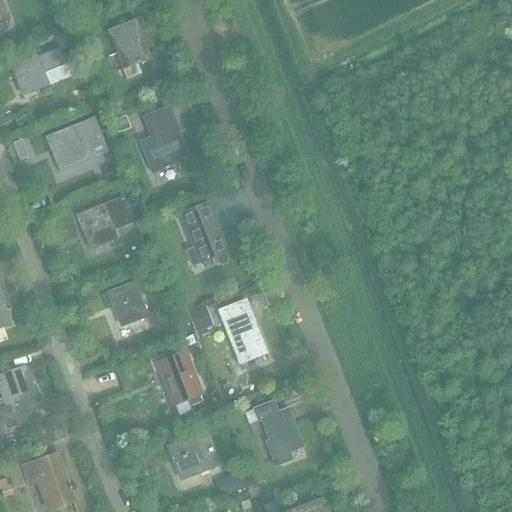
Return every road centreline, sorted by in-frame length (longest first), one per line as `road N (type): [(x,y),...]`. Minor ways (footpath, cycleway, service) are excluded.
road 1 (residential): [(183,0),(384,511)]
road 2 (residential): [(122,511),(0,175)]
